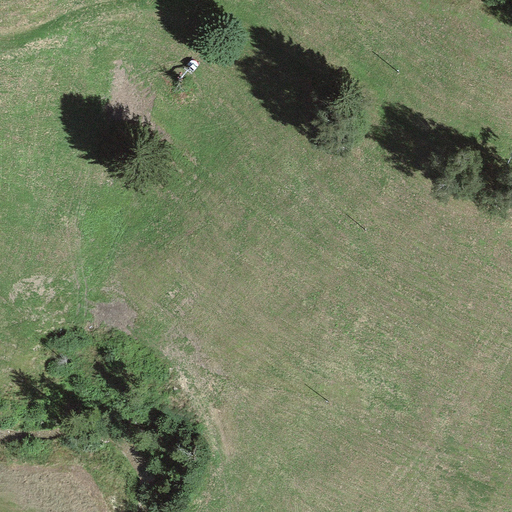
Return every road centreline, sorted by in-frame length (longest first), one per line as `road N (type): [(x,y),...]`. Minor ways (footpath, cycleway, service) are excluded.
road 1 (track): [(155,0),(219,22),(385,116),(511,163)]
road 2 (track): [(0,38),(153,0)]
